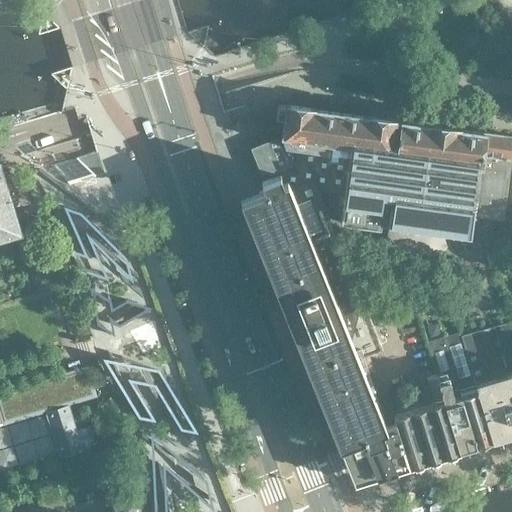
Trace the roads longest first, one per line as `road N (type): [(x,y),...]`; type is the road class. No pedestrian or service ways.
road 1 (primary): [(95,0),(285,511)]
road 2 (primary): [(325,508),(133,0)]
road 3 (residential): [(511,452),(325,508)]
